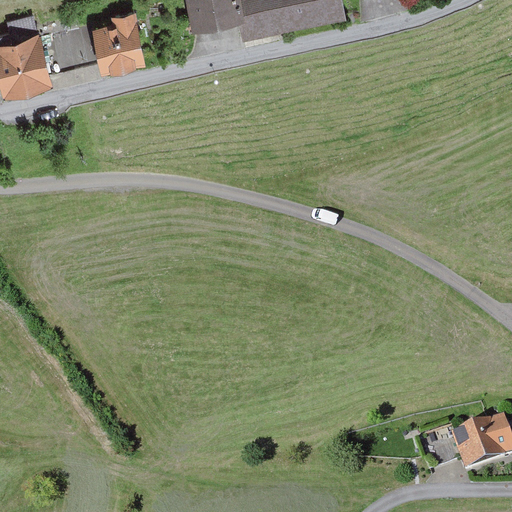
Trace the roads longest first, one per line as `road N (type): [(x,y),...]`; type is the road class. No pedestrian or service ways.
road 1 (residential): [(0,183),(164,182),(284,207),(401,250),(511,322)]
road 2 (residential): [(0,109),(386,27),(457,0)]
